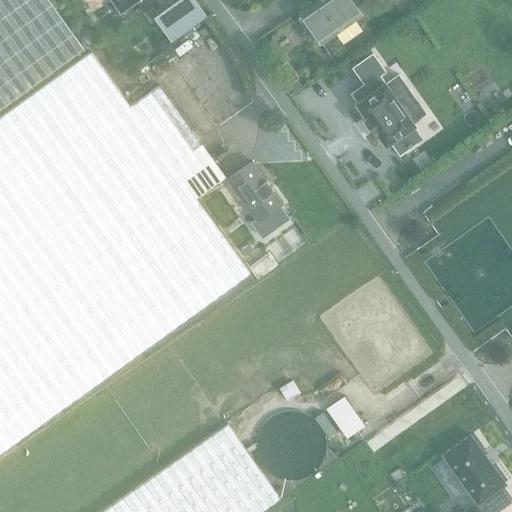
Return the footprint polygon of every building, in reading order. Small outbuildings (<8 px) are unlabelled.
[(0,0),(0,107),(83,48),(48,0),(0,0)] [(111,0),(120,12),(136,0),(111,0)] [(176,0),(152,17),(170,42),(206,16),(194,0),(176,0)] [(317,0),(312,3),(299,13),(319,43),(334,32),(340,40),(345,41),(358,32),(359,27),(354,19),(360,15),(349,0),(317,0)] [(0,450),(249,271),(195,196),(129,105),(90,51),(0,116),(0,450)] [(363,84),(350,94),(366,117),(364,118),(373,131),(375,130),(385,145),(390,141),(399,154),(422,138),(413,125),(414,124),(402,108),(416,99),(397,73),(384,82),(380,76),(385,72),(373,53),(352,68),(363,84)] [(298,78),(289,65),(278,73),(287,86),(298,78)] [(157,84),(129,105),(195,196),(219,179),(223,176),(157,84)] [(494,121),(498,118),(502,116),(496,107),(488,113),(494,121)] [(251,161),(226,179),(254,219),(250,222),(261,238),(290,218),(279,204),(281,203),(254,165),(251,161)] [(344,396),(325,409),(346,438),(364,425),(344,396)] [(323,447),(323,446),(322,439),(321,433),(317,427),(313,422),(308,418),(302,414),(296,412),(289,411),(281,412),(275,414),(269,418),(264,422),(260,427),(257,432),(255,439),(254,445),(254,452),(256,458),(260,465),(264,470),(269,475),(274,478),(280,479),(287,481),(294,480),(301,478),(306,476),(312,471),(316,467),(320,461),(322,454),(323,447)] [(322,412),(314,418),(327,437),(335,432),(322,412)] [(101,511),(258,511),(278,498),(226,424),(101,511)] [(444,457),(431,467),(463,511),(461,511),(493,511),(511,499),(501,485),(504,483),(469,434),(442,454),(444,457)]
